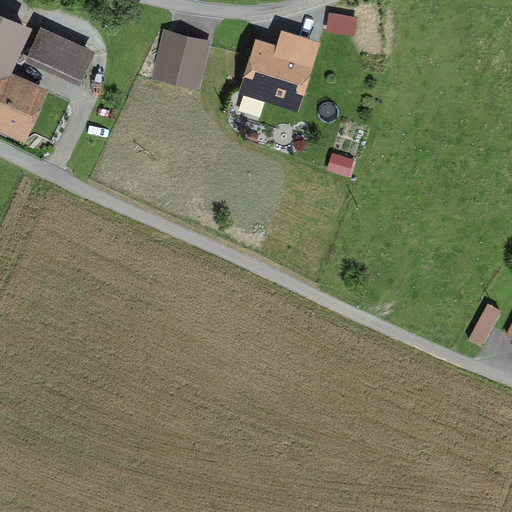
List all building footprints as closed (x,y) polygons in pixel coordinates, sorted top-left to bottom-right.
[(328,27),(358,31),(360,12),(330,8),(328,27)] [(0,118),(24,130),(41,94),(3,76),(26,26),(0,13),(0,118)] [(43,31),(32,55),(79,76),(90,52),(43,31)] [(205,44),(168,35),(158,74),(195,83),(205,44)] [(278,54),(258,48),(247,84),(295,99),(313,43),(284,35),(278,54)] [(334,152),(330,166),(353,172),(357,158),(334,152)] [(483,298),(473,338),(490,342),(500,302),(483,298)]
